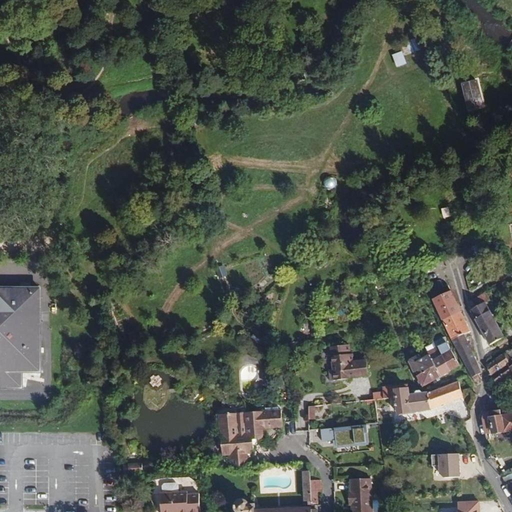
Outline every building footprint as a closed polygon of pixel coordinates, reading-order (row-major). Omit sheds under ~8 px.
[(403,51),(392,54),(397,67),(407,64),(403,51)] [(474,75),(460,78),(467,104),(481,100),(474,75)] [(511,274),(511,273),(508,265),(496,272),(497,274),(496,275),(499,281),(511,274)] [(223,266),(217,269),(221,278),(227,276),(223,266)] [(391,283),(403,279),(400,273),(386,278),(388,282),(390,281),(391,283)] [(420,280),(417,274),(412,276),(414,283),(420,280)] [(471,332),(448,285),(442,288),(439,281),(427,286),(452,341),(465,364),(474,382),(480,379),(478,374),(481,373),(465,334),(471,332)] [(42,374),(42,334),(30,323),(33,320),(28,314),(42,299),(42,288),(0,287),(0,389),(22,389),(22,374),(42,374)] [(500,329),(485,303),(490,300),(485,292),(473,300),(477,307),(471,311),(471,312),(489,345),(504,337),(500,329)] [(334,297),(319,301),(322,310),(337,306),(334,297)] [(42,334),(42,299),(28,314),(33,320),(30,323),(42,334)] [(349,316),(347,308),(334,312),(337,320),(349,316)] [(333,320),(331,313),(320,317),(322,324),(333,320)] [(460,367),(445,338),(432,344),(433,346),(436,345),(439,350),(451,372),(460,367)] [(429,355),(439,350),(436,345),(433,346),(432,344),(425,348),(429,355)] [(328,372),(329,381),(354,379),(354,377),(368,376),(367,361),(352,362),(352,354),(349,354),(349,345),(330,347),(333,369),(328,372)] [(490,375),(511,360),(511,347),(486,364),(490,375)] [(451,372),(439,350),(429,355),(435,366),(441,377),(451,372)] [(435,366),(429,355),(422,359),(420,355),(412,359),(409,361),(415,374),(420,371),(422,374),(435,366)] [(441,377),(435,366),(422,374),(420,375),(423,382),(425,386),(441,377)] [(495,396),(511,383),(511,371),(509,368),(491,380),(495,396)] [(432,409),(463,398),(458,382),(428,392),(409,394),(408,392),(407,385),(407,384),(382,387),(383,392),(384,399),(395,398),(397,414),(432,409)] [(267,430),(278,429),(278,410),(219,415),(220,435),(221,436),(222,456),(230,456),(230,465),(248,464),(248,454),(251,454),(251,450),(254,450),(253,440),(263,439),(263,435),(267,435),(267,430)] [(511,430),(511,412),(501,414),(500,410),(484,412),(481,418),(485,435),(511,430)] [(366,443),(365,433),(368,433),(367,425),(321,429),(322,441),(336,440),(336,441),(341,441),(341,445),(366,443)] [(460,451),(439,453),(439,472),(443,475),(461,474),(460,451)] [(511,467),(502,472),(507,483),(511,480),(511,467)] [(319,511),(320,505),(317,503),(317,491),(311,491),(311,481),(310,473),(302,473),(304,501),(311,501),(311,507),(259,510),(258,503),(248,503),(245,500),(240,500),(238,501),(237,502),(236,504),(235,505),(235,508),(236,511),(237,511),(319,511)] [(372,511),(372,502),(371,478),(349,479),(350,490),(348,491),(348,505),(350,505),(352,505),(353,510),(352,511),(372,511)] [(321,491),(321,480),(311,481),(311,491),(317,491),(321,491)] [(178,492),(178,485),(176,483),(164,484),(162,487),(162,493),(178,492)] [(199,511),(199,494),(187,494),(187,492),(178,492),(162,493),(160,493),(160,511),(199,511)] [(458,511),(479,511),(479,499),(458,499),(458,511)] [(380,511),(381,501),(372,502),(372,511),(380,511)]
